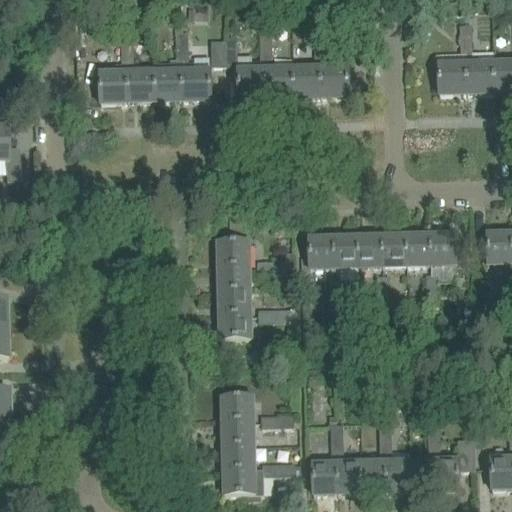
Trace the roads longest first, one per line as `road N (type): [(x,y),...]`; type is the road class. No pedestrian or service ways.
road 1 (residential): [(81,494),(107,205)]
road 2 (residential): [(107,205),(396,195)]
road 3 (residential): [(396,195),(388,0)]
